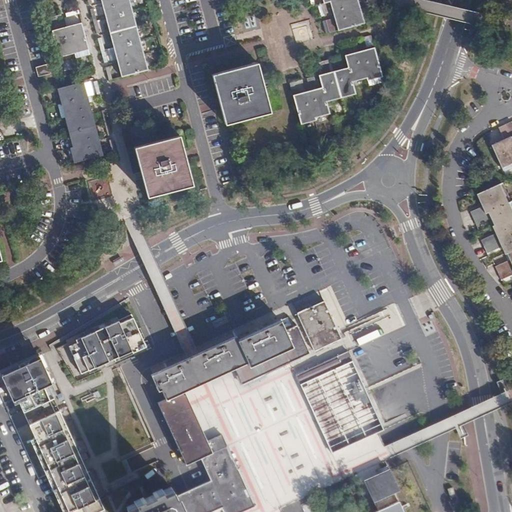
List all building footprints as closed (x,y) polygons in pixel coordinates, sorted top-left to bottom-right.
[(102,0),(103,2),(107,17),(111,32),(138,25),(134,10),(131,0),(102,0)] [(334,30),(337,30),(360,23),(356,9),(353,0),(320,0),(322,3),(326,2),(330,17),(334,30)] [(65,23),(81,19),(78,10),(63,14),(65,23)] [(67,26),(52,30),(59,57),(74,53),(89,49),(82,22),(67,26)] [(142,40),(138,25),(111,32),(115,47),(119,62),(123,77),(150,70),(146,55),(142,40)] [(347,67),(334,71),(341,97),(355,93),(352,81),(366,78),(367,80),(382,76),(374,47),(359,51),(344,55),(347,67)] [(225,123),(270,111),(264,87),(262,81),(258,63),(212,74),(225,123)] [(48,64),(37,67),(40,77),(50,74),(48,64)] [(326,101),(341,97),(334,71),(318,75),(322,87),(308,91),(293,95),(301,124),(316,120),(315,117),(329,113),(326,101)] [(367,80),(368,85),(383,81),(382,76),(367,80)] [(73,147),(70,148),(74,163),(104,155),(100,140),(95,124),(92,112),(88,96),(84,81),(58,88),(62,103),(66,118),(69,131),(73,147)] [(511,138),(506,126),(500,128),(505,140),(493,146),(503,169),(511,164),(511,138)] [(147,197),(193,185),(186,158),(184,152),(180,136),(134,147),(141,172),(142,178),(147,197)] [(471,212),(474,219),(508,203),(500,185),(477,195),(483,207),(471,212)] [(508,203),(474,219),(477,225),(492,219),(495,226),(511,217),(511,209),(509,203),(508,203)] [(511,217),(495,226),(493,226),(496,234),(482,241),(485,247),(511,234),(511,217)] [(511,234),(485,247),(488,254),(502,248),(505,254),(507,253),(511,250),(511,234)] [(121,250),(112,256),(114,259),(123,254),(121,250)] [(511,250),(507,253),(511,260),(496,267),(499,273),(511,267),(511,250)] [(511,267),(499,273),(502,280),(511,275),(511,267)] [(324,301),(297,313),(314,351),(342,339),(324,301)] [(69,346),(81,374),(132,351),(133,352),(140,349),(138,346),(145,343),(132,314),(81,337),(82,340),(69,346)] [(238,340),(248,362),(250,366),(293,347),(285,330),(280,320),(238,340)] [(248,362),(235,368),(242,384),(290,362),(310,353),(297,325),(285,330),(293,347),(250,366),(248,362)] [(194,355),(151,375),(158,390),(161,389),(166,399),(184,391),(206,381),(235,368),(248,362),(238,340),(236,336),(200,352),(194,355)] [(300,384),(352,360),(348,351),(296,375),(300,384)] [(17,397),(22,410),(49,399),(53,397),(47,384),(51,382),(47,374),(45,375),(42,369),(45,368),(39,356),(21,364),(3,372),(9,384),(6,386),(12,400),(17,397)] [(332,453),(378,432),(384,430),(352,360),(300,384),(332,453)] [(257,511),(270,511),(281,507),(354,474),(384,460),(386,460),(390,458),(387,452),(384,446),(378,432),(332,453),(300,384),(296,375),(290,362),(242,384),(235,368),(206,381),(184,391),(207,440),(221,434),(254,506),(257,511)] [(207,440),(184,391),(166,399),(158,403),(186,464),(201,458),(212,452),(207,440)] [(49,399),(22,410),(35,437),(33,438),(37,447),(39,447),(42,452),(40,453),(44,463),(46,462),(49,467),(47,468),(66,511),(97,511),(104,509),(91,480),(90,480),(86,472),(87,472),(78,450),(76,451),(73,443),(74,442),(65,423),(61,425),(49,399)] [(221,434),(207,440),(212,452),(201,458),(211,480),(223,506),(225,511),(241,511),(254,506),(221,434)] [(384,460),(354,474),(370,511),(404,511),(395,491),(400,489),(395,479),(390,481),(385,470),(388,469),(384,460)] [(390,481),(395,479),(386,460),(384,460),(388,469),(385,470),(390,481)] [(209,511),(223,506),(211,480),(178,495),(185,511),(209,511)] [(453,487),(448,489),(451,495),(456,493),(453,487)] [(185,511),(178,495),(175,496),(172,489),(164,492),(162,489),(153,493),(154,495),(144,499),(143,497),(134,502),(136,505),(128,509),(128,511),(185,511)]
